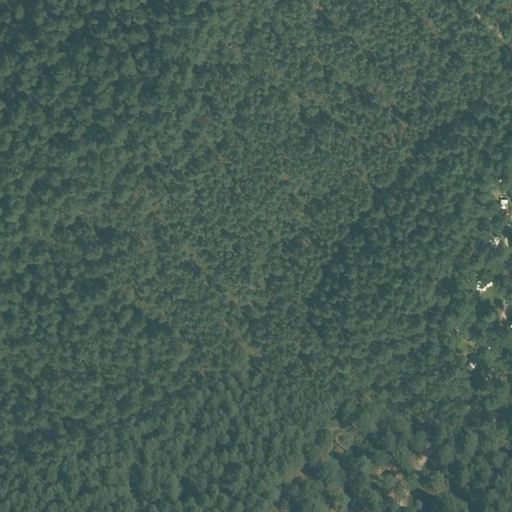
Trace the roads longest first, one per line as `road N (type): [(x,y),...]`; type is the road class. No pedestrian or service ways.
road 1 (track): [(293,511),(360,449),(488,366)]
road 2 (track): [(101,0),(0,103)]
